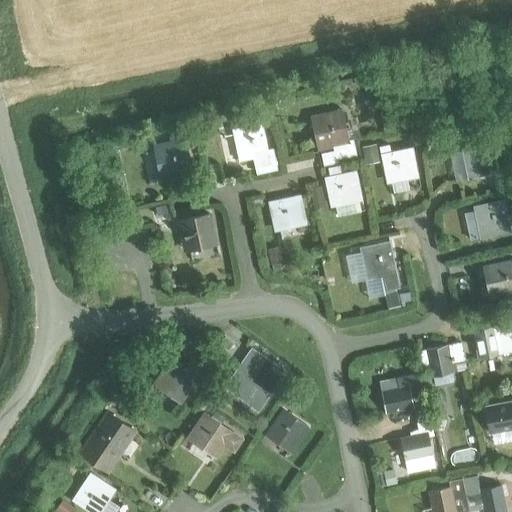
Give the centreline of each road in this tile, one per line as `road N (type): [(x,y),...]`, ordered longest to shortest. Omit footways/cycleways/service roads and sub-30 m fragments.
road 1 (residential): [(328,347),(426,326),(443,308),(422,218),(391,224)]
road 2 (residential): [(50,319),(84,323),(254,303)]
road 3 (tertiary): [(50,319),(0,123)]
road 4 (residential): [(209,511),(243,494),(307,508),(358,496)]
road 5 (residential): [(328,347),(358,496)]
road 6 (tertiary): [(0,428),(35,376),(50,319)]
